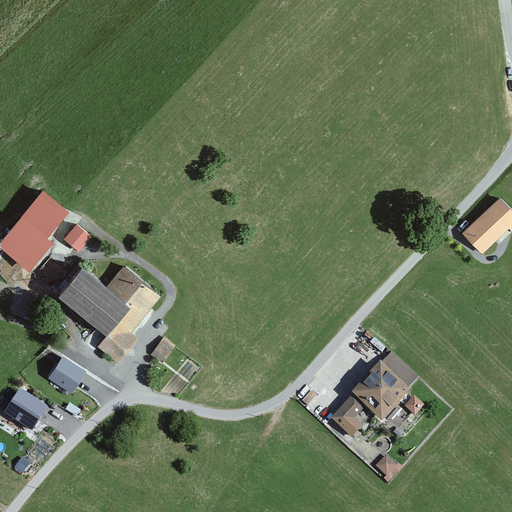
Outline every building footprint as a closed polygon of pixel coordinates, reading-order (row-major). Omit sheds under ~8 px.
[(46,192),(0,243),(0,247),(18,264),(67,210),(46,192)] [(511,233),(511,210),(499,198),(469,228),(486,244),(504,226),(511,233)] [(88,233),(78,225),(66,239),(76,247),(88,233)] [(100,289),(72,267),(52,294),(106,335),(98,346),(116,359),(130,340),(122,333),(149,297),(115,270),(100,289)] [(163,360),(176,342),(164,333),(151,351),(163,360)] [(87,367),(62,352),(49,375),(73,389),(87,367)] [(376,372),(329,421),(350,441),(361,430),(350,419),(360,408),(372,420),(398,393),(376,372)] [(47,407),(19,388),(3,412),(32,431),(47,407)] [(416,413),(425,403),(414,393),(405,403),(416,413)] [(389,417),(400,425),(412,411),(401,402),(389,417)] [(374,467),(384,477),(393,470),(382,459),(374,467)]
